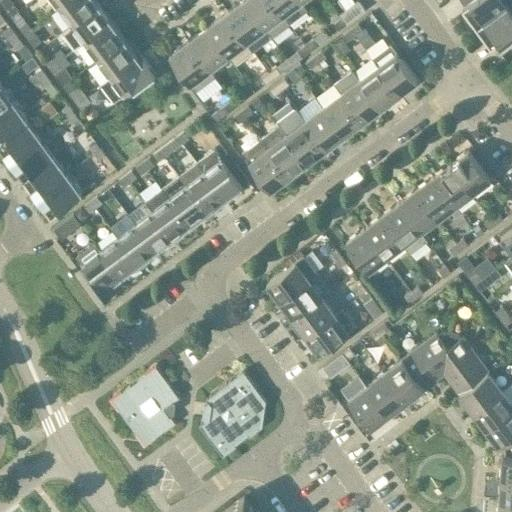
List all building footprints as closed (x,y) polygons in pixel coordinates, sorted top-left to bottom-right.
[(17,10),(10,0),(0,0),(11,15),(17,10)] [(71,24),(99,3),(96,0),(66,0),(58,7),(71,24)] [(243,0),(241,0),(224,13),(245,41),(252,50),(271,37),(264,27),(243,0)] [(289,23),(271,0),(243,0),(264,27),(271,37),(289,23)] [(307,9),(300,0),(271,0),(289,23),(307,9)] [(346,23),(365,9),(358,0),(356,0),(338,13),(341,16),(346,23)] [(506,1),(508,0),(461,0),(464,4),(462,5),(476,25),(507,2),(506,1)] [(511,44),(511,8),(507,2),(476,25),(491,44),(493,42),(500,53),(511,44)] [(74,49),(84,41),(112,21),(99,3),(71,24),(61,31),(74,49)] [(30,27),(17,10),(11,15),(24,32),(30,27)] [(245,41),(224,13),(206,26),(227,54),(234,64),(252,50),(245,41)] [(346,23),(341,16),(333,22),(338,28),(346,23)] [(97,59),(124,38),(112,21),(84,41),(97,59)] [(357,22),(349,28),(354,34),(362,45),(371,38),(363,28),(362,29),(357,22)] [(227,54),(206,26),(188,40),(209,68),(227,54)] [(40,40),(30,27),(24,32),(33,45),(40,40)] [(354,34),(349,28),(342,34),(347,40),(354,34)] [(18,37),(13,31),(7,36),(12,42),(18,37)] [(23,44),(18,37),(12,42),(16,49),(23,44)] [(109,76),(137,55),(124,38),(97,59),(109,76)] [(317,45),(312,38),(305,44),(309,50),(317,45)] [(215,76),(209,68),(188,40),(169,54),(196,90),(215,76)] [(417,79),(390,43),(371,57),(377,65),(398,93),(417,79)] [(309,50),(305,44),(297,50),(302,56),(309,50)] [(50,67),(64,56),(60,50),(45,60),(50,67)] [(325,56),(321,50),(313,55),(318,62),(325,56)] [(113,101),(155,70),(145,56),(144,57),(141,61),(139,57),(137,55),(109,76),(110,76),(100,83),(113,101)] [(318,62),(313,55),(305,61),(310,67),(318,62)] [(281,72),(276,65),(268,71),(273,78),(281,72)] [(398,93),(377,65),(359,79),(380,106),(398,93)] [(46,74),(41,68),(34,72),(39,79),(46,74)] [(380,106),(359,79),(352,69),(333,83),(341,92),(361,120),(380,106)] [(63,84),(72,77),(67,70),(57,77),(63,84)] [(273,78),(268,71),(260,77),(265,83),(273,78)] [(50,80),(46,74),(39,79),(44,85),(50,80)] [(85,94),(72,77),(63,84),(75,101),(85,94)] [(289,83),(284,77),(276,83),(281,89),(289,83)] [(0,107),(13,98),(0,81),(0,107)] [(281,89),(276,83),(269,88),(273,95),(281,89)] [(361,120),(341,92),(322,106),(343,134),(361,120)] [(244,99),(239,93),(231,98),(236,105),(244,99)] [(80,108),(90,101),(85,94),(75,101),(80,108)] [(257,97),(251,102),(257,109),(262,105),(257,97)] [(0,136),(26,117),(13,98),(0,107),(0,136)] [(215,121),(236,105),(231,98),(210,114),(215,121)] [(73,110),(68,104),(61,109),(66,115),(73,110)] [(252,110),(248,104),(240,110),(245,116),(252,110)] [(343,134),(322,106),(304,119),(325,147),(343,134)] [(78,117),(73,110),(66,115),(71,122),(78,117)] [(245,116),(240,110),(232,115),(237,122),(245,116)] [(0,145),(9,158),(40,135),(26,117),(0,136),(0,145)] [(325,147),(304,119),(286,133),(306,161),(325,147)] [(306,161),(286,133),(279,123),(260,137),(288,175),(306,161)] [(188,137),(183,131),(177,135),(182,142),(188,137)] [(23,176),(54,153),(40,135),(9,158),(23,176)] [(165,155),(182,142),(177,135),(160,148),(165,155)] [(92,136),(85,141),(89,146),(93,152),(100,147),(95,141),(92,136)] [(288,175),(260,137),(241,151),(269,189),(288,175)] [(105,153),(100,147),(93,152),(98,158),(105,153)] [(242,185),(214,147),(196,161),(224,199),(231,193),(233,196),(244,190),(241,186),(242,185)] [(165,155),(160,148),(153,153),(158,160),(165,155)] [(490,178),(468,149),(450,162),(472,191),(490,178)] [(37,194),(67,171),(54,153),(23,176),(37,194)] [(154,163),(149,156),(142,161),(147,168),(154,163)] [(147,168),(142,161),(136,166),(141,172),(147,168)] [(224,199),(196,161),(179,174),(210,217),(211,216),(219,206),(217,204),(224,199)] [(472,191),(450,162),(433,175),(454,204),(472,191)] [(136,176),(131,169),(125,174),(130,181),(136,176)] [(51,213),(81,191),(67,171),(37,194),(51,213)] [(130,181),(125,174),(119,179),(123,185),(130,181)] [(210,217),(179,174),(161,187),(189,224),(197,219),(198,222),(209,216),(210,217)] [(454,204),(433,175),(415,188),(437,217),(454,204)] [(189,224),(161,187),(144,200),(151,209),(176,242),(176,241),(185,232),(182,230),(189,224)] [(437,217),(415,188),(398,201),(427,240),(427,239),(420,230),(437,217)] [(102,202),(97,195),(90,200),(95,206),(102,202)] [(95,206),(90,200),(84,205),(89,211),(95,206)] [(427,240),(398,201),(381,214),(402,243),(410,253),(427,240)] [(80,208),(74,213),(79,221),(83,219),(83,212),(80,208)] [(176,242),(151,209),(134,222),(155,250),(162,245),(164,248),(175,242),(175,243),(176,242)] [(502,218),(497,211),(490,216),(495,223),(502,218)] [(61,238),(81,223),(79,221),(74,213),(73,213),(53,228),(61,238)] [(402,243),(381,214),(363,227),(385,256),(402,243)] [(495,223),(490,216),(483,221),(489,228),(495,223)] [(155,250),(134,222),(117,235),(141,268),(142,267),(141,267),(150,258),(148,256),(155,250)] [(511,250),(511,225),(500,234),(511,250)] [(385,256),(363,227),(345,240),(367,269),(385,256)] [(141,268),(117,235),(99,248),(120,276),(127,271),(129,274),(140,268),(141,268)] [(468,244),(462,237),(456,242),(461,249),(468,244)] [(95,242),(77,255),(81,262),(105,294),(119,283),(118,282),(118,283),(115,279),(118,277),(120,276),(99,248),(95,242)] [(461,249),(456,242),(449,247),(454,254),(461,249)] [(341,254),(335,248),(328,253),(333,259),(341,254)] [(280,300),(308,278),(316,272),(303,254),(266,281),(280,300)] [(346,261),(341,254),(333,259),(339,267),(346,261)] [(465,256),(458,261),(460,264),(469,276),(474,283),(481,277),(476,271),(465,256)] [(450,271),(445,264),(438,269),(443,276),(450,271)] [(486,284),(481,277),(474,283),(479,290),(486,284)] [(293,317),(321,295),(308,278),(280,300),(293,317)] [(366,289),(361,282),(354,287),(359,294),(366,289)] [(423,292),(417,285),(410,290),(416,297),(423,292)] [(372,296),(366,289),(359,294),(365,301),(372,296)] [(416,297),(410,290),(404,295),(409,302),(416,297)] [(305,334),(334,313),(321,295),(293,317),(305,334)] [(507,312),(502,305),(495,310),(500,317),(507,312)] [(319,353),(348,331),(356,325),(342,307),(334,313),(305,334),(319,353)] [(511,319),(507,312),(500,317),(505,324),(511,319)] [(389,328),(383,321),(377,326),(382,333),(389,328)] [(382,333),(377,326),(370,331),(375,338),(382,333)] [(436,332),(401,358),(422,387),(443,371),(447,346),(450,331),(446,330),(441,331),(438,334),(436,332)] [(447,346),(443,371),(459,393),(488,371),(462,336),(460,337),(457,333),(455,332),(450,331),(447,346)] [(354,353),(349,346),(342,351),(347,358),(354,353)] [(350,362),(347,358),(342,351),(323,366),(330,376),(350,362)] [(422,387),(401,358),(383,371),(405,400),(422,387)] [(155,365),(111,398),(144,443),(174,421),(168,412),(168,411),(173,412),(174,403),(169,402),(170,402),(178,395),(155,365)] [(261,425),(265,399),(243,369),(205,397),(210,403),(208,418),(199,424),(222,454),(261,425)] [(405,400),(383,371),(366,384),(388,413),(405,400)] [(472,410),(501,388),(488,371),(459,393),(472,410)] [(388,413),(366,384),(348,398),(369,427),(388,413)] [(485,427),(511,407),(511,403),(501,388),(472,410),(485,427)] [(499,446),(511,435),(511,407),(485,427),(499,446)] [(511,479),(511,456),(502,456),(500,479),(511,479)] [(511,501),(511,479),(500,479),(499,500),(511,501)] [(256,511),(244,495),(220,511),(256,511)] [(511,511),(511,501),(499,500),(498,511),(511,511)]
